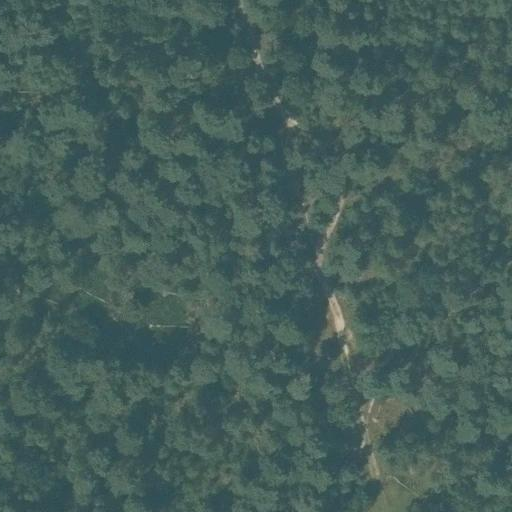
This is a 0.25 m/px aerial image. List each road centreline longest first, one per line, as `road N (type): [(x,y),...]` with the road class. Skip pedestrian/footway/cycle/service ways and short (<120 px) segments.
road 1 (track): [(384,511),(235,0)]
road 2 (track): [(396,511),(511,423)]
